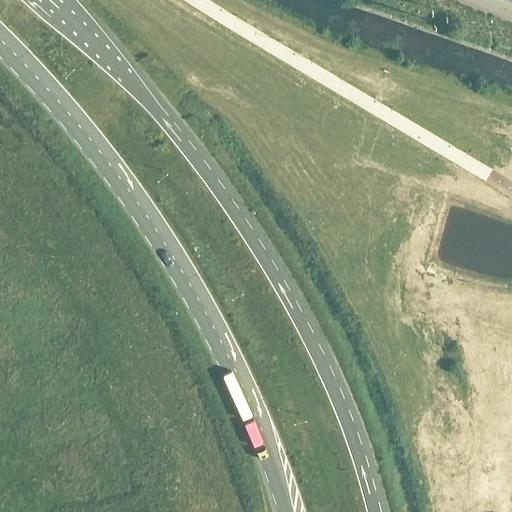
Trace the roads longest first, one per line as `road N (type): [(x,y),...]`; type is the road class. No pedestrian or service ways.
road 1 (primary): [(375,511),(349,422),(318,354),(238,218),(118,70),(46,0)]
road 2 (primary): [(0,41),(118,179),(197,300),(255,418),(284,511)]
